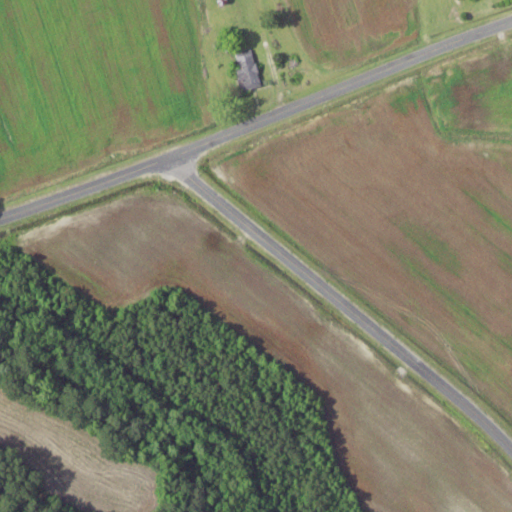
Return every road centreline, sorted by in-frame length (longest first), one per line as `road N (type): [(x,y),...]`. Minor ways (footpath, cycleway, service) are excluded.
road 1 (residential): [(0,220),(185,158),(511,24)]
road 2 (residential): [(511,437),(185,158)]
